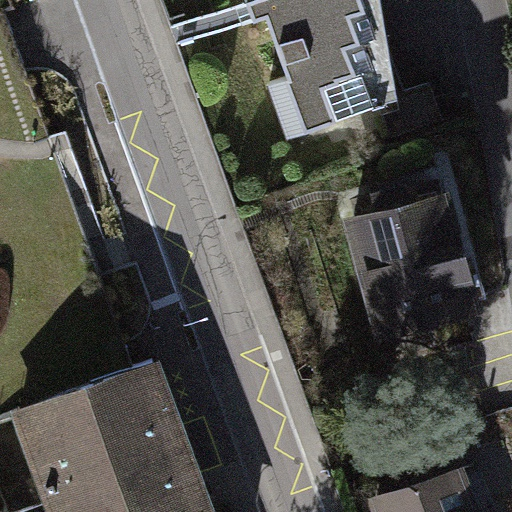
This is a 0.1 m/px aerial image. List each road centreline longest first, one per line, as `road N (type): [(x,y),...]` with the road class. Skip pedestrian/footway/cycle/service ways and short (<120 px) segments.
road 1 (tertiary): [(292,511),(106,0)]
road 2 (residential): [(482,0),(511,166)]
